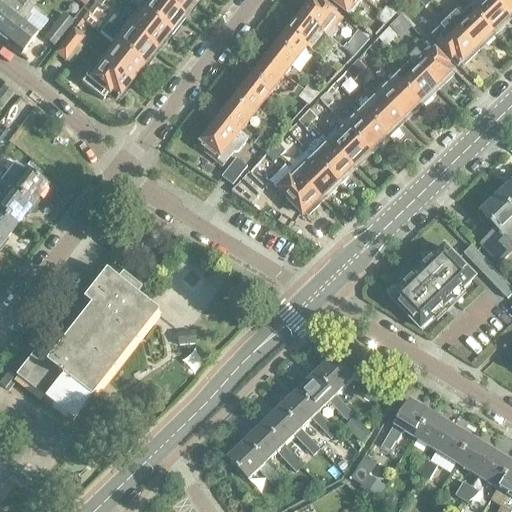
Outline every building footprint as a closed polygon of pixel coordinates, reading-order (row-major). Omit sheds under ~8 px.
[(0,0),(0,35),(24,5),(25,5),(28,0),(17,0),(14,4),(8,0),(0,0)] [(180,18),(156,0),(128,0),(127,3),(137,11),(167,35),(180,18)] [(156,0),(180,18),(193,2),(190,0),(156,0)] [(314,0),(301,17),(331,41),(337,33),(334,30),(341,21),(314,0)] [(365,1),(363,0),(327,0),(351,18),(365,1)] [(425,9),(430,4),(426,0),(417,0),(416,1),(425,9)] [(468,10),(492,34),(508,19),(490,0),(475,0),(477,1),(468,10)] [(511,14),(511,0),(490,0),(508,19),(511,14)] [(95,4),(90,10),(99,18),(104,11),(100,8),(95,4)] [(31,10),(25,5),(24,5),(0,35),(0,41),(19,57),(36,35),(24,26),(30,18),(27,16),(31,10)] [(381,14),(390,21),(395,16),(386,8),(381,14)] [(475,50),(492,34),(468,10),(458,19),(455,16),(448,23),(475,50)] [(125,28),(154,51),(167,35),(137,11),(125,28)] [(384,27),(390,21),(381,14),(376,20),(384,27)] [(52,47),(67,28),(72,22),(62,15),(42,39),(52,47)] [(301,17),(295,25),(287,35),(306,50),(314,56),(321,46),(325,49),(331,41),(301,17)] [(444,33),(434,42),(458,67),(475,50),(448,23),(441,30),(444,33)] [(142,67),(154,51),(125,28),(112,44),(142,67)] [(383,36),(391,43),(398,36),(390,29),(383,36)] [(69,37),(78,44),(82,39),(73,32),(69,37)] [(347,44),(359,53),(368,42),(356,33),(347,44)] [(287,35),(276,50),(266,62),(284,77),(306,50),(287,35)] [(385,49),(391,43),(383,36),(378,41),(385,49)] [(64,62),(78,44),(69,37),(55,54),(64,62)] [(112,44),(99,61),(129,84),(142,67),(112,44)] [(343,49),(354,58),(359,53),(347,44),(343,49)] [(452,73),(428,48),(419,57),(416,54),(408,62),(435,89),(452,73)] [(347,64),(354,58),(343,49),(337,57),(347,64)] [(99,61),(86,78),(115,101),(129,84),(99,61)] [(266,62),(244,91),(262,106),(284,77),(266,62)] [(403,73),(395,81),(418,105),(435,89),(408,62),(400,70),(403,73)] [(351,68),(358,76),(363,70),(356,63),(351,68)] [(338,75),(343,69),(336,64),(331,70),(338,75)] [(352,82),(358,76),(351,68),(345,74),(352,82)] [(384,85),(375,93),(402,121),(418,105),(395,81),(387,88),(384,85)] [(0,112),(13,95),(2,86),(0,88),(0,112)] [(304,92),(314,100),(319,95),(308,86),(304,92)] [(244,91),(222,119),(240,134),(262,106),(244,91)] [(307,107),(314,100),(304,92),(297,100),(307,107)] [(402,121),(375,93),(367,101),(370,105),(362,113),(385,137),(402,121)] [(324,96),(319,101),(326,109),(331,104),(324,96)] [(311,125),(317,120),(309,112),(303,118),(311,125)] [(350,118),(342,125),(369,153),(385,137),(362,113),(353,121),(350,118)] [(298,123),(306,131),(311,125),(303,118),(298,123)] [(223,168),(233,156),(238,155),(249,141),(240,134),(222,119),(199,149),(223,168)] [(334,133),(326,141),(352,169),(369,153),(342,125),(342,126),(345,129),(337,137),(334,133)] [(306,154),(336,185),(352,169),(326,141),(322,138),(317,143),(314,143),(308,148),(308,152),(306,154)] [(258,139),(254,145),(265,154),(269,148),(258,139)] [(279,158),(285,152),(277,145),(271,150),(279,158)] [(266,156),(273,164),(279,158),(271,150),(266,156)] [(319,201),(336,185),(306,154),(304,156),(300,156),(296,161),(295,164),(290,170),(319,201)] [(247,170),(236,161),(221,180),(232,189),(247,170)] [(45,190),(24,173),(14,165),(0,183),(0,186),(8,193),(30,210),(45,190)] [(319,201),(290,170),(284,176),(280,175),(275,181),(275,184),(273,187),(302,218),(319,201)] [(249,175),(230,194),(251,207),(265,185),(249,175)] [(511,184),(500,196),(511,209),(511,184)] [(0,216),(15,229),(30,210),(8,193),(0,186),(0,200),(2,201),(0,203),(0,216)] [(511,229),(511,209),(500,196),(482,214),(497,229),(481,245),(499,265),(511,252),(511,236),(508,233),(511,229)] [(0,246),(0,247),(15,229),(0,216),(0,246)] [(511,289),(471,248),(463,255),(507,301),(511,296),(511,289)] [(413,281),(392,300),(421,331),(442,311),(444,313),(456,302),(453,300),(474,280),(445,250),(424,270),(422,267),(410,278),(413,281)] [(139,291),(130,284),(121,277),(116,283),(103,273),(80,302),(88,308),(44,364),(32,355),(14,378),(43,400),(71,423),(156,314),(134,297),(139,291)] [(179,286),(199,301),(199,300),(209,308),(219,295),(189,273),(179,286)] [(177,334),(178,346),(197,345),(196,332),(177,334)] [(332,360),(315,377),(335,398),(336,398),(353,381),(332,360)] [(298,393),(318,415),(329,404),(347,424),(354,417),(336,398),(335,398),(315,377),(298,393)] [(362,385),(357,393),(371,402),(376,394),(362,385)] [(337,434),(318,415),(298,393),(280,410),(301,432),(312,421),(330,440),(337,434)] [(415,441),(430,416),(409,403),(394,428),(382,447),(389,451),(395,442),(396,443),(403,433),(415,441)] [(301,432),(280,410),(263,427),(284,448),(294,438),(313,457),(319,451),(301,432)] [(430,416),(415,441),(436,453),(451,428),(430,416)] [(245,444),(266,465),(277,454),(296,474),(303,467),(284,448),(263,427),(245,444)] [(451,428),(436,453),(429,464),(421,477),(430,482),(445,458),(457,466),(472,441),(451,428)] [(472,441),(457,466),(477,478),(492,454),(472,441)] [(285,485),(268,467),(266,465),(245,444),(228,460),(249,482),(259,473),(277,492),(285,485)] [(511,467),(511,465),(492,454),(477,478),(498,491),(511,467)] [(421,477),(429,464),(421,459),(413,472),(421,477)] [(511,511),(511,467),(491,504),(505,511),(511,511)] [(383,490),(363,471),(356,477),(376,497),(383,490)] [(303,502),(314,490),(305,480),(293,493),(303,502)] [(462,501),(470,488),(462,483),(454,496),(462,501)] [(470,488),(462,501),(470,506),(478,493),(470,488)] [(381,509),(384,511),(393,511),(398,504),(388,498),(381,509)]
